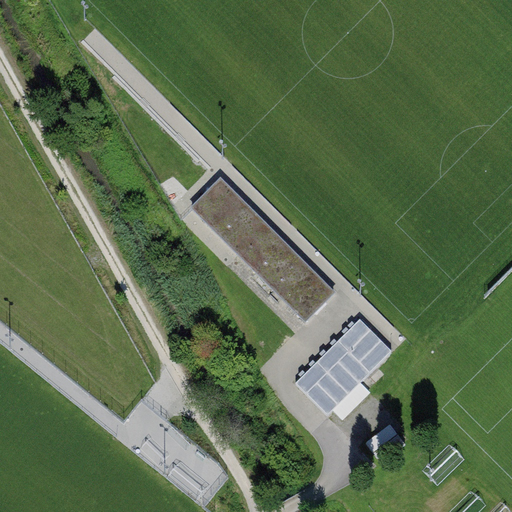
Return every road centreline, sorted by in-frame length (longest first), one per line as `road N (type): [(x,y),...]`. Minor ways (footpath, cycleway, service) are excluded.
road 1 (track): [(256,511),(0,60)]
road 2 (track): [(287,511),(352,462),(281,382),(340,321)]
